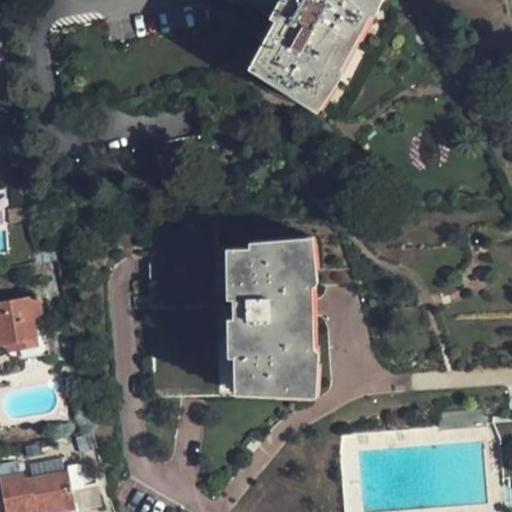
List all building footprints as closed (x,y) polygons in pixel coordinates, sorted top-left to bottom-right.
[(107,20),(57,30),(71,112),(239,83),(238,72),(244,75),(251,65),(311,102),(330,68),(326,66),(355,12),(360,14),(367,0),(285,0),(276,17),(244,0),(212,0),(205,1),(209,26),(111,43),(107,20)] [(0,147),(0,148),(1,149),(2,149),(3,150),(6,151),(9,150),(11,149),(13,147),(14,145),(15,143),(15,141),(14,139),(13,136),(12,135),(10,135),(7,134),(6,134),(3,134),(1,135),(1,128),(0,128),(0,147)] [(28,205),(8,207),(9,220),(30,218),(28,205)] [(237,382),(308,385),(311,340),(306,339),(305,279),(310,278),(308,238),(234,244),(236,296),(218,297),(216,224),(149,225),(151,298),(153,399),(237,398),(237,382)] [(65,246),(48,247),(51,259),(66,255),(65,246)] [(0,351),(51,343),(43,294),(0,300),(0,351)] [(58,511),(78,509),(73,473),(29,480),(28,473),(4,477),(8,511),(58,511)]
